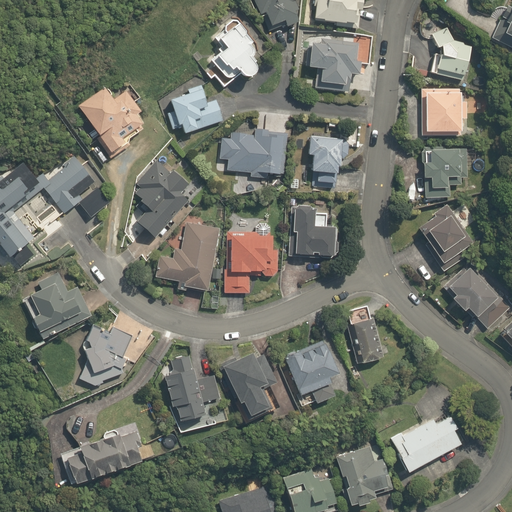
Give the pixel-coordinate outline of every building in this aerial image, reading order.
[(261,14),(268,31),(285,24),(286,27),(298,22),(293,11),(297,10),(293,1),(295,0),(253,0),(259,15),(261,14)] [(312,0),(312,6),(315,7),(314,18),(322,20),(322,21),(336,23),(336,26),(357,29),(361,0),(312,0)] [(511,7),(511,8),(507,6),(501,17),(506,19),(506,20),(501,18),(491,37),(511,47),(511,7)] [(209,70),(222,88),(240,75),(241,77),(245,77),(249,77),(251,75),(254,73),(255,69),(254,66),(252,63),(255,62),(251,57),(253,56),(253,55),(255,54),(251,49),(249,45),(252,43),(246,34),(245,32),(238,23),(238,24),(237,21),(231,20),(224,25),(224,30),(214,37),(221,47),(217,50),(220,53),(210,60),(214,66),(209,70)] [(430,72),(461,81),(469,46),(462,46),(462,43),(451,42),(446,27),(431,34),(437,48),(439,48),(438,55),(434,54),(430,72)] [(314,87),(347,91),(349,74),(358,75),(360,62),(356,62),(358,43),(320,39),(320,45),(311,44),(310,45),(307,45),(304,66),(308,66),(308,67),(316,68),(314,87)] [(181,126),(184,133),(222,120),(215,100),(205,103),(204,99),(206,99),(201,85),(187,89),(189,94),(169,101),(173,111),(167,113),(172,129),(181,126)] [(96,138),(110,158),(129,145),(128,143),(128,138),(142,129),(140,125),(141,124),(135,115),(140,112),(125,91),(112,100),(104,88),(78,106),(99,136),(96,138)] [(420,89),(420,135),(459,135),(459,119),(466,119),(466,102),(459,102),(459,93),(459,89),(420,89)] [(250,177),(265,178),(265,173),(278,174),(278,173),(283,174),(286,134),(267,132),(267,131),(254,129),(254,135),(246,135),(247,134),(230,132),(230,139),(221,138),(219,158),(228,159),(227,170),(250,172),(250,177)] [(311,186),(334,188),(336,167),(338,167),(339,159),(341,159),(346,155),(348,144),(343,139),(310,135),(308,155),(312,155),(310,171),(313,171),(311,186)] [(423,178),(424,198),(449,197),(448,185),(460,185),(460,178),(466,177),(465,149),(454,149),(454,150),(443,151),(443,147),(422,148),(422,150),(420,152),(421,162),(421,163),(422,178),(423,178)] [(63,212),(81,198),(78,194),(92,183),(72,158),(68,161),(70,163),(46,182),(42,176),(36,181),(21,163),(0,179),(0,247),(7,256),(11,253),(20,265),(33,255),(24,243),(31,237),(18,220),(11,225),(7,219),(14,213),(13,211),(43,187),(56,204),(56,203),(63,212)] [(139,218),(157,234),(171,219),(168,216),(174,210),(177,212),(187,201),(178,193),(186,184),(172,171),(170,173),(156,160),(139,179),(140,180),(136,184),(139,187),(134,192),(141,199),(139,201),(147,208),(139,218)] [(298,178),(289,178),(289,189),(298,189),(298,178)] [(79,204),(90,217),(108,203),(97,189),(79,204)] [(424,244),(442,271),(464,256),(460,251),(472,243),(446,204),(432,213),(434,216),(417,228),(427,242),(424,244)] [(320,258),(329,258),(330,256),(332,256),(332,254),(336,251),(337,243),(337,241),(337,229),(332,228),(332,225),(330,225),(331,215),(326,215),(326,213),(316,213),(316,208),(311,208),(309,206),(298,205),(296,207),(290,207),(289,256),(318,257),(318,255),(320,258)] [(183,286),(206,291),(218,228),(186,222),(180,250),(174,248),(172,258),(159,255),(155,277),(183,282),(183,286)] [(223,292),(248,293),(249,275),(259,275),(259,270),(264,276),(271,276),(276,271),(276,250),(271,250),(271,236),(268,236),(269,227),(265,223),(259,223),(255,227),(255,232),(226,231),(226,269),(224,269),(223,292)] [(475,316),(486,328),(509,308),(474,269),(470,272),(467,268),(465,270),(463,267),(442,286),(452,297),(451,298),(462,311),(464,310),(471,317),(473,315),(474,317),(475,316)] [(32,318),(42,339),(91,315),(77,287),(67,292),(58,272),(38,282),(41,290),(29,295),(39,314),(32,318)] [(346,325),(356,363),(360,362),(361,363),(377,359),(377,358),(383,357),(373,317),(369,318),(366,306),(346,311),(349,324),(346,325)] [(504,333),(511,341),(511,319),(503,328),(505,331),(504,333)] [(333,329),(342,326),(340,320),(331,323),(333,329)] [(76,378),(92,387),(100,384),(99,380),(120,373),(119,369),(124,358),(122,358),(132,336),(111,327),(111,334),(90,327),(79,350),(83,351),(85,359),(76,378)] [(280,356),(298,395),(307,391),(314,405),(331,396),(325,384),(328,383),(326,378),(337,373),(326,349),(324,350),(319,338),(280,356)] [(29,351),(44,343),(43,340),(28,349),(29,351)] [(32,352),(23,356),(27,363),(35,359),(32,352)] [(254,358),(251,352),(236,359),(235,356),(218,364),(236,403),(239,402),(247,419),(271,408),(262,388),(275,382),(262,354),(254,358)] [(194,379),(188,356),(170,360),(172,369),(170,374),(164,375),(171,406),(175,405),(178,420),(203,414),(200,402),(219,397),(213,375),(194,379)] [(399,458),(406,472),(459,444),(452,430),(455,428),(449,416),(435,423),(432,419),(401,435),(400,433),(389,438),(400,458),(399,458)] [(61,454),(72,486),(94,479),(94,477),(141,461),(136,448),(141,446),(135,430),(119,435),(118,433),(103,438),(99,439),(99,440),(90,443),(90,442),(61,454)] [(356,502),(357,505),(367,502),(367,499),(374,497),(373,494),(392,488),(387,472),(386,473),(382,458),(373,461),(369,446),(335,456),(344,487),(341,488),(345,503),(348,502),(349,504),(356,502)] [(282,478),(291,511),(313,511),(325,508),(324,505),(334,502),(327,479),(318,481),(316,476),(314,477),(311,469),(282,478)] [(218,500),(221,511),(276,511),(268,485),(218,500)]
